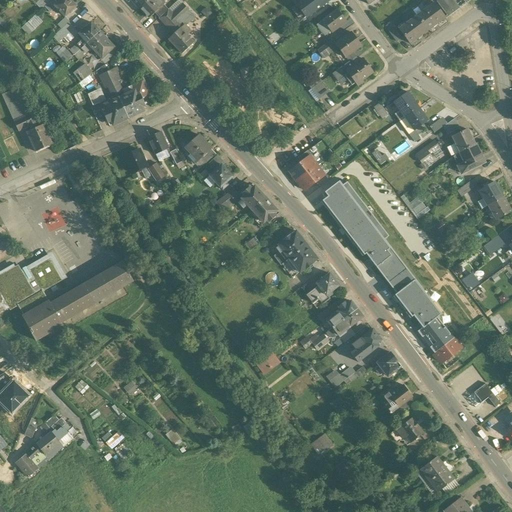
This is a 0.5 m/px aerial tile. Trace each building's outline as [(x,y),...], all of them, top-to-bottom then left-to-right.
[(62,0),(59,4),(56,6),(60,11),(59,11),(60,12),(61,12),(65,17),(76,6),(70,0),(62,0)] [(148,0),(130,0),(139,9),(148,0)] [(164,5),(159,0),(148,0),(139,9),(148,19),(154,13),(163,6),(164,5)] [(314,10),(306,0),(305,0),(301,3),(309,14),(314,10)] [(306,0),(314,10),(328,0),(306,0)] [(453,0),(438,0),(436,2),(447,16),(459,8),(453,0)] [(434,3),(417,16),(428,31),(445,18),(434,3)] [(172,15),(163,23),(169,29),(189,11),(183,5),(172,15)] [(56,6),(47,14),(51,18),(59,11),(60,11),(56,6)] [(168,11),(163,6),(154,13),(159,19),(168,11)] [(337,9),(322,20),(328,28),(331,32),(346,21),(337,9)] [(168,11),(159,19),(163,23),(172,15),(168,11)] [(189,11),(169,29),(173,35),(184,25),(184,26),(194,17),(189,11)] [(35,14),(23,26),(30,32),(42,21),(35,14)] [(417,16),(399,30),(410,44),(428,31),(417,16)] [(328,28),(322,20),(318,24),(323,31),(328,28)] [(69,23),(54,37),(59,43),(66,37),(74,28),(69,23)] [(100,32),(92,23),(80,34),(84,39),(70,51),(74,56),(100,32)] [(391,24),(385,28),(396,42),(401,38),(391,24)] [(173,35),(168,40),(181,55),(193,44),(185,34),(188,31),(184,26),(184,25),(173,35)] [(80,34),(74,28),(66,37),(71,42),(80,34)] [(115,48),(100,32),(74,56),(78,61),(92,48),(103,60),(115,48)] [(351,33),(335,45),(337,48),(345,57),(352,52),(361,46),(351,33)] [(332,40),(317,51),(323,59),(337,48),(335,45),(332,40)] [(352,52),(346,57),(349,62),(356,57),(352,52)] [(356,57),(349,62),(352,66),(359,62),(356,57)] [(352,66),(346,71),(347,73),(355,83),(357,86),(363,82),(362,80),(372,72),(363,59),(359,62),(352,66)] [(349,62),(333,74),(337,80),(338,80),(344,76),(347,73),(346,71),(352,66),(349,62)] [(86,65),(75,74),(81,82),(93,74),(86,65)] [(117,69),(107,73),(112,84),(117,82),(117,83),(120,81),(117,75),(119,74),(117,69)] [(112,84),(107,73),(103,75),(100,76),(105,88),(109,86),(108,86),(112,84)] [(355,83),(347,73),(344,76),(347,80),(351,85),(355,83)] [(341,84),(347,80),(344,76),(338,80),(341,84)] [(142,81),(135,84),(133,90),(134,92),(123,97),(118,99),(127,119),(144,112),(142,108),(145,106),(141,97),(144,96),(146,89),(142,81)] [(117,83),(117,82),(112,84),(118,99),(123,97),(117,83)] [(322,82),(312,89),(319,98),(329,91),(322,82)] [(118,99),(112,84),(108,86),(109,86),(115,100),(118,99)] [(16,90),(2,97),(5,103),(19,97),(16,90)] [(420,107),(409,91),(393,102),(399,110),(404,118),(420,107)] [(94,92),(88,95),(93,107),(99,104),(94,92)] [(19,97),(5,103),(14,122),(27,116),(19,97)] [(115,100),(104,105),(106,110),(102,111),(108,123),(111,122),(113,126),(127,119),(118,99),(115,100)] [(387,115),(379,104),(373,108),(381,119),(387,115)] [(420,107),(404,118),(406,121),(413,131),(430,120),(420,107)] [(399,121),(404,118),(399,110),(394,114),(399,121)] [(34,113),(27,116),(14,122),(19,132),(26,129),(28,133),(40,127),(34,113)] [(443,127),(447,124),(443,118),(430,127),(434,133),(443,127)] [(443,127),(447,135),(459,128),(455,119),(447,124),(443,127)] [(413,131),(406,121),(402,124),(409,134),(413,131)] [(28,133),(27,133),(36,153),(53,146),(44,126),(40,127),(28,133)] [(469,128),(451,137),(459,153),(477,143),(469,128)] [(420,140),(413,131),(409,134),(415,143),(420,140)] [(161,132),(148,138),(155,155),(169,149),(161,132)] [(199,136),(196,138),(193,135),(191,138),(190,138),(188,139),(188,140),(187,141),(190,144),(185,148),(191,155),(192,155),(194,153),(200,159),(197,161),(198,162),(203,157),(204,158),(205,156),(212,150),(199,136)] [(435,140),(416,154),(420,161),(423,164),(433,156),(429,151),(432,148),(434,152),(441,147),(435,140)] [(477,143),(459,153),(464,162),(456,166),(461,176),(487,163),(477,143)] [(176,150),(170,153),(176,166),(182,162),(176,150)] [(203,157),(198,162),(197,161),(195,164),(199,169),(216,155),(212,150),(205,156),(204,158),(203,157)] [(372,154),(380,166),(389,160),(385,154),(381,156),(378,150),(372,154)] [(139,151),(122,157),(129,174),(146,167),(139,151)] [(307,151),(298,158),(302,163),(309,157),(310,158),(311,157),(307,151)] [(192,155),(191,155),(187,159),(193,166),(195,164),(197,161),(200,159),(194,153),(192,155)] [(458,164),(464,162),(459,153),(457,153),(454,155),(458,164)] [(231,177),(221,166),(223,163),(217,157),(208,164),(214,171),(209,176),(219,188),(224,183),(228,180),(231,177)] [(302,163),(290,172),(297,182),(317,167),(310,158),(309,157),(302,163)] [(157,164),(148,170),(156,182),(165,176),(157,164)] [(324,176),(317,167),(297,182),(305,191),(316,183),(324,176)] [(324,176),(316,183),(320,187),(329,180),(325,175),(324,176)] [(473,180),(457,191),(461,197),(476,186),(473,180)] [(495,181),(478,191),(487,206),(488,206),(504,197),(495,181)] [(386,239),(370,218),(372,216),(363,204),(361,206),(344,184),(342,186),(339,182),(336,184),(381,243),(384,240),(386,239)] [(363,204),(347,183),(344,184),(361,206),(363,204)] [(336,184),(322,195),(325,199),(321,203),(326,209),(328,207),(331,211),(329,213),(350,241),(353,239),(360,249),(358,251),(363,257),(366,254),(377,268),(379,266),(392,257),(381,243),(336,184)] [(266,199),(255,187),(252,190),(249,187),(242,194),(244,196),(242,199),(243,200),(239,204),(243,208),(247,205),(253,211),(266,199)] [(234,189),(216,203),(224,214),(231,208),(229,206),(240,198),(234,189)] [(511,209),(504,197),(488,206),(496,220),(511,211),(511,209)] [(266,199),(253,211),(259,217),(264,223),(265,223),(268,220),(270,223),(276,216),(274,214),(277,211),(266,199)] [(370,218),(386,239),(389,237),(372,216),(370,218)] [(264,223),(259,217),(256,220),(261,226),(265,223),(264,223)] [(290,236),(284,240),(284,241),(279,246),(282,251),(288,259),(299,272),(299,273),(306,268),(306,269),(313,264),(312,263),(317,260),(311,253),(312,252),(302,238),(301,239),(296,232),(290,236)] [(497,236),(483,246),(490,256),(504,245),(497,236)] [(256,237),(247,245),(252,251),(261,243),(256,237)] [(384,240),(381,243),(392,257),(395,261),(398,259),(384,240)] [(288,259),(282,251),(279,253),(285,261),(288,259)] [(285,261),(279,253),(273,257),(279,265),(280,265),(285,261)] [(392,257),(379,266),(382,271),(380,273),(397,294),(412,283),(412,284),(416,281),(398,259),(395,261),(392,257)] [(285,261),(280,265),(291,278),(299,272),(288,259),(285,261)] [(27,280),(18,266),(0,276),(0,293),(10,311),(18,307),(23,316),(22,316),(30,330),(30,331),(32,334),(36,342),(50,334),(51,335),(52,335),(51,334),(63,328),(64,328),(61,323),(77,314),(77,315),(78,314),(78,313),(94,304),(94,305),(95,304),(110,295),(111,295),(112,295),(111,294),(127,285),(128,286),(134,282),(128,273),(129,272),(123,262),(111,269),(101,276),(100,275),(99,275),(100,276),(84,285),(83,285),(83,286),(67,295),(67,294),(66,295),(50,305),(49,301),(48,301),(43,292),(62,281),(50,261),(30,272),(33,277),(27,280)] [(318,286),(305,296),(312,305),(318,300),(322,306),(329,300),(328,299),(333,294),(331,292),(339,286),(329,274),(316,284),(318,286)] [(460,282),(469,294),(481,285),(472,274),(460,282)] [(441,315),(416,281),(412,284),(429,305),(424,308),(442,331),(445,328),(437,318),(441,315)] [(397,294),(395,296),(412,318),(414,316),(422,328),(433,320),(424,308),(429,305),(412,284),(412,283),(397,294)] [(395,296),(393,297),(410,319),(412,318),(395,296)] [(351,302),(346,305),(345,303),(338,308),(340,310),(332,316),(326,321),(327,321),(333,329),(357,310),(351,302)] [(327,309),(317,317),(323,324),(327,321),(326,321),(332,316),(327,309)] [(357,310),(333,329),(338,337),(347,330),(355,324),(356,326),(359,324),(358,322),(363,318),(357,310)] [(422,328),(417,332),(434,354),(454,339),(445,328),(442,331),(433,320),(422,328)] [(333,329),(327,321),(323,324),(322,325),(328,333),(333,329)] [(353,337),(347,330),(338,337),(344,344),(353,337)] [(372,330),(353,345),(356,350),(351,354),(357,363),(378,347),(376,345),(381,341),(372,330)] [(324,336),(312,345),(317,351),(329,342),(324,336)] [(454,339),(434,354),(441,364),(461,349),(454,339)] [(400,365),(390,353),(376,364),(387,378),(398,370),(396,368),(400,365)] [(266,356),(255,365),(263,374),(274,366),(266,356)] [(349,368),(339,376),(344,381),(354,374),(349,368)] [(363,368),(354,374),(357,379),(366,372),(363,368)] [(0,392),(11,381),(4,374),(0,376),(0,392)] [(11,381),(0,392),(0,403),(12,415),(30,396),(13,379),(11,381)] [(500,404),(485,384),(474,393),(481,403),(488,398),(495,408),(500,404)] [(403,386),(397,391),(395,388),(383,397),(388,403),(385,406),(390,413),(389,413),(390,414),(409,399),(412,397),(403,386)] [(338,396),(329,403),(336,412),(345,405),(338,396)] [(409,399),(391,414),(395,418),(413,404),(409,399)] [(51,413),(45,424),(49,428),(58,420),(51,413)] [(61,419),(51,428),(55,432),(66,424),(61,419)] [(396,430),(396,431),(403,439),(405,437),(410,444),(423,434),(418,427),(418,426),(416,423),(415,424),(412,419),(396,430)] [(36,426),(30,423),(28,428),(34,432),(36,426)] [(34,432),(28,428),(25,434),(32,437),(34,432)] [(403,439),(396,431),(396,430),(390,434),(397,444),(402,440),(402,439),(403,439)] [(0,451),(9,445),(0,433),(0,451)] [(52,433),(37,445),(48,459),(62,446),(52,433)] [(324,435),(311,445),(314,450),(317,448),(321,453),(328,448),(324,442),(327,440),(324,435)] [(37,445),(26,455),(38,469),(46,463),(44,461),(48,459),(37,445)] [(26,455),(17,462),(23,470),(21,472),(23,474),(25,473),(29,477),(38,469),(26,455)] [(445,469),(436,457),(416,473),(425,484),(429,482),(445,469)] [(398,458),(389,465),(393,470),(402,463),(398,458)] [(445,469),(429,482),(437,493),(454,480),(445,469)] [(471,511),(461,498),(443,511),(442,511),(471,511)]
